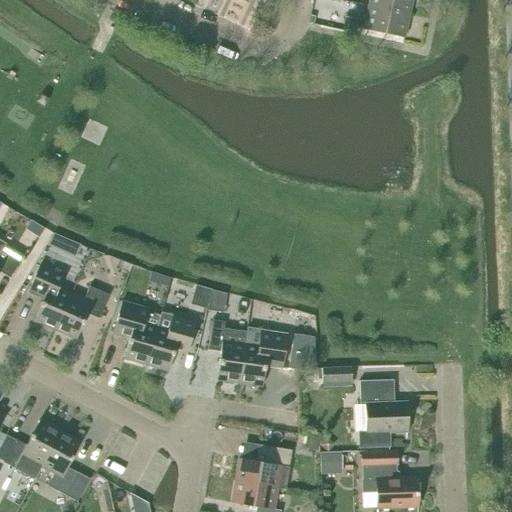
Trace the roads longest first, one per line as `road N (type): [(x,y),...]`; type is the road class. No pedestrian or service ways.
road 1 (residential): [(0,351),(193,451)]
road 2 (residential): [(286,36),(259,53),(142,0)]
road 3 (residential): [(454,511),(450,369)]
road 4 (residential): [(193,451),(200,407),(286,421)]
